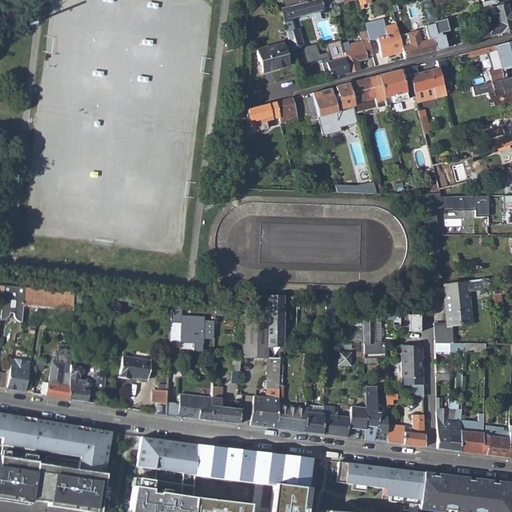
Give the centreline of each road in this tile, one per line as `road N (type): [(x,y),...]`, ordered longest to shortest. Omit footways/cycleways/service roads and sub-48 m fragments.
road 1 (residential): [(430,461),(0,401)]
road 2 (residential): [(511,37),(271,91)]
road 3 (residential): [(430,461),(425,311)]
